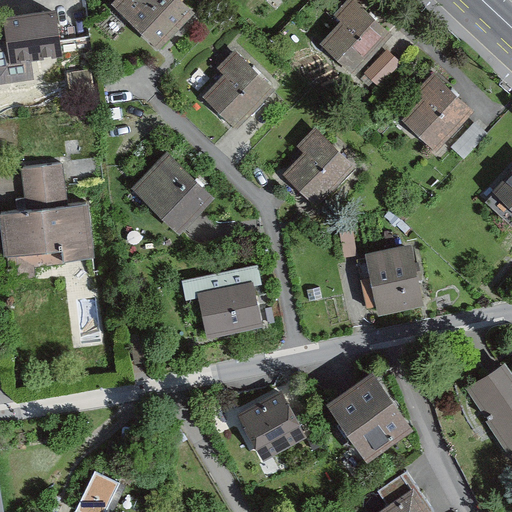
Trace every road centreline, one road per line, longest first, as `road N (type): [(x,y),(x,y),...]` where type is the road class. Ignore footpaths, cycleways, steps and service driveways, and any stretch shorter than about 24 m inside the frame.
road 1 (residential): [(511,313),(166,388)]
road 2 (residential): [(166,388),(0,415)]
road 3 (residential): [(166,388),(242,511)]
